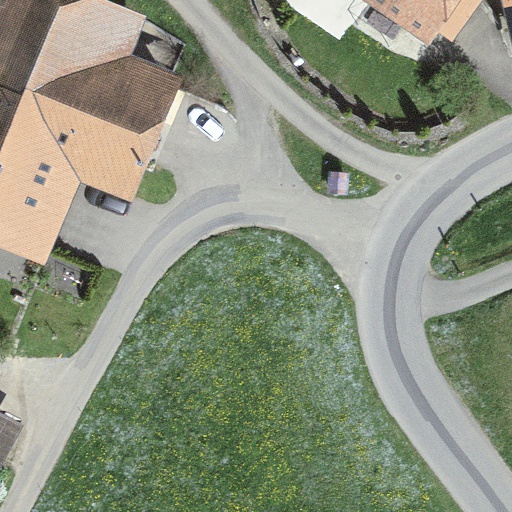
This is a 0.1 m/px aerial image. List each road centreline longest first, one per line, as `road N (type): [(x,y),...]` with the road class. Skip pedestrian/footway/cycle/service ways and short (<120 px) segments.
road 1 (track): [(397,255),(293,212),(252,206),(193,220),(144,273),(17,511)]
road 2 (unclassified): [(511,145),(419,214),(397,255),(389,300),(407,382),(500,511)]
road 3 (track): [(511,275),(447,297),(389,300)]
